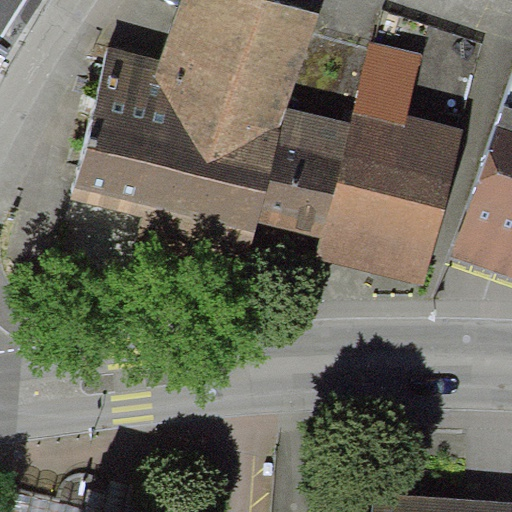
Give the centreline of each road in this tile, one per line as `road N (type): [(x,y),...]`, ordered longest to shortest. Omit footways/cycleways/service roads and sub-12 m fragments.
road 1 (secondary): [(0,391),(266,367),(511,370)]
road 2 (residential): [(69,0),(0,114)]
